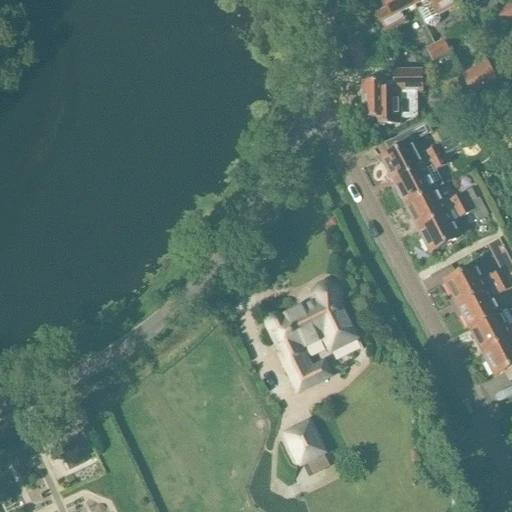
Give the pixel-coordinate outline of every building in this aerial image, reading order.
[(383,0),(388,9),(377,15),(385,32),(405,22),(404,18),(418,11),(412,0),(383,0)] [(412,0),(418,11),(425,23),(425,24),(426,24),(426,25),(427,25),(428,26),(429,26),(429,27),(430,27),(431,27),(432,27),(433,27),(434,27),(435,26),(436,26),(437,25),(438,24),(439,23),(439,22),(440,21),(440,20),(440,19),(440,18),(440,17),(461,6),(457,0),(412,0)] [(445,62),(453,58),(444,41),(436,45),(445,62)] [(461,74),(453,58),(445,62),(436,45),(417,55),(452,79),(461,74)] [(462,77),(471,97),(498,83),(488,64),(462,77)] [(361,88),(360,95),(363,98),(364,121),(376,120),(376,127),(389,127),(402,127),(402,122),(417,122),(417,94),(424,94),(424,70),(394,70),(394,83),(387,83),(363,83),(363,86),(361,88)] [(384,157),(397,182),(443,158),(443,157),(455,150),(450,142),(425,155),(426,158),(421,161),(412,144),(420,140),(415,130),(386,144),(390,154),(384,157)] [(443,158),(397,182),(409,205),(436,191),(444,187),(436,171),(447,165),(443,158)] [(409,205),(421,229),(477,199),(472,190),(443,205),(436,191),(409,205)] [(421,229),(433,252),(461,238),(451,220),(457,217),(459,221),(465,218),(470,227),(490,217),(480,198),(477,200),(477,199),(421,229)] [(461,305),(511,278),(511,259),(510,254),(495,262),(501,273),(489,279),(491,282),(485,285),(476,267),(448,281),(461,305)] [(511,278),(461,305),(473,329),(501,315),(493,300),(511,290),(511,278)] [(285,366),(299,396),(320,386),(304,353),(325,342),(331,356),(360,342),(342,306),(341,303),(341,301),(342,299),(342,298),(342,297),(342,295),(342,294),(340,291),(338,288),(337,287),(334,285),(332,284),(329,284),(325,284),(323,285),(320,286),(317,288),(316,290),(314,292),(313,294),(313,297),(313,300),(311,303),(309,304),(304,306),(305,308),(298,312),(297,310),(283,317),(280,316),(276,315),(274,316),(272,316),(270,317),(269,319),(268,320),(267,321),(267,322),(266,323),(267,327),(276,335),(290,363),(285,366)] [(511,321),(507,311),(501,315),(473,329),(485,352),(511,337),(511,321)] [(511,337),(485,352),(497,376),(505,372),(511,382),(511,381),(511,337)] [(309,424),(287,435),(302,465),(323,454),(309,424)] [(70,471),(86,463),(81,452),(64,460),(70,471)]
